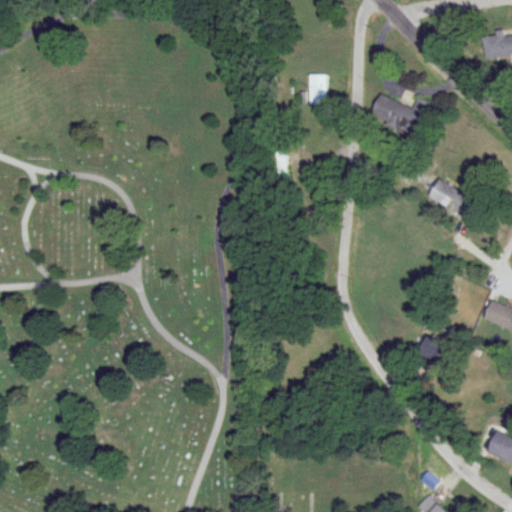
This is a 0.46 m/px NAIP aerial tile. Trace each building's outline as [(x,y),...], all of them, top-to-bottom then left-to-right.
[(511,37),(505,38),(504,34),(483,37),(486,64),(511,60),(511,37)] [(310,113),(327,113),(327,75),(310,75),(310,113)] [(419,99),(414,109),(380,95),(372,116),(422,135),(434,105),(419,99)] [(274,179),(286,179),(286,151),(274,151),(274,179)] [(467,221),(477,202),(439,182),(429,200),(467,221)] [(485,322),(511,330),(511,310),(491,303),(485,322)] [(419,356),(445,368),(454,349),(428,337),(419,356)] [(511,437),(498,431),(488,453),(511,463),(511,437)] [(417,511),(418,511),(447,511),(429,496),(417,511)]
